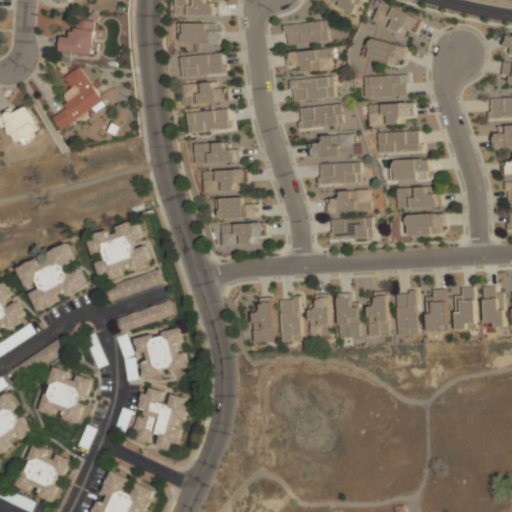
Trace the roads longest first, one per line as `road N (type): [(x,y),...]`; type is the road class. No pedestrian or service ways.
road 1 (residential): [(148,0),(170,189),(225,366),(222,412),(183,511)]
road 2 (residential): [(0,366),(70,319),(98,320),(117,365),(116,401),(68,511)]
road 3 (residential): [(511,253),(255,267),(200,280)]
road 4 (residential): [(259,0),(262,101),(297,213),(303,264)]
road 5 (residential): [(459,54),(448,64),(444,90),(475,188),(479,255)]
